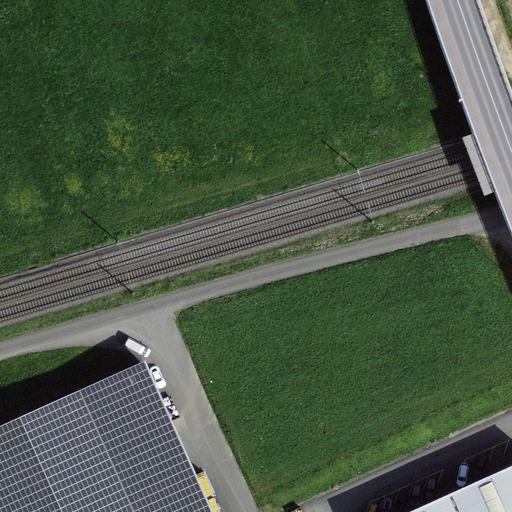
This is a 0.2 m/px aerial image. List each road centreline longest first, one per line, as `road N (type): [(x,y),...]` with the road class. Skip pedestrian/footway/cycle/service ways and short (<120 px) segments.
road 1 (residential): [(0,351),(511,212)]
road 2 (primary): [(457,0),(511,152)]
